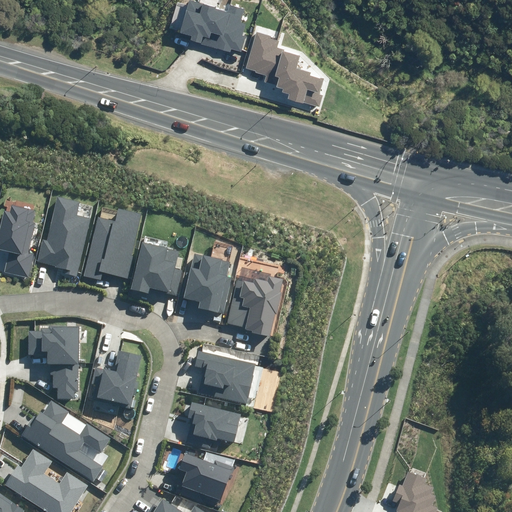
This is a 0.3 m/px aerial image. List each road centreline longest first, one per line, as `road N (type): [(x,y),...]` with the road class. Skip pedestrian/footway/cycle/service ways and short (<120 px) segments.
road 1 (secondary): [(269,137),(0,57)]
road 2 (secondary): [(382,320),(368,200),(269,137)]
road 3 (secondary): [(321,511),(341,470),(382,320)]
road 4 (residential): [(119,511),(141,474),(157,417),(167,362),(159,328)]
road 5 (secondary): [(511,230),(476,226),(443,237),(382,320)]
road 6 (residential): [(159,328),(71,295),(0,301)]
road 7 (secondary): [(417,179),(269,137)]
road 8 (secondary): [(382,320),(417,179)]
